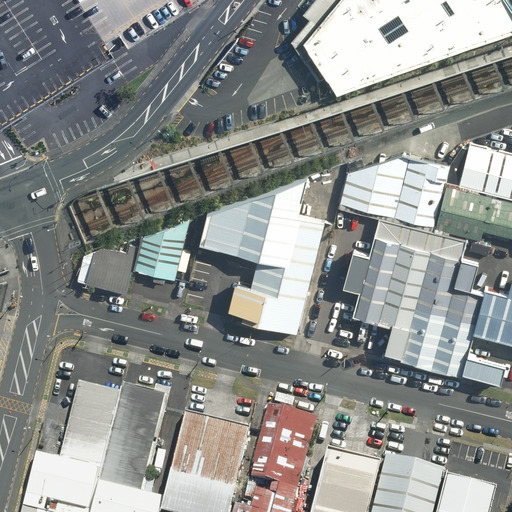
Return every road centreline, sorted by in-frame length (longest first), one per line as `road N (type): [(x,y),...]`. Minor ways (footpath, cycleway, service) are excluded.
road 1 (residential): [(95,318),(511,424)]
road 2 (tertiary): [(216,29),(120,141),(14,196)]
road 3 (unclassified): [(32,326),(0,449)]
